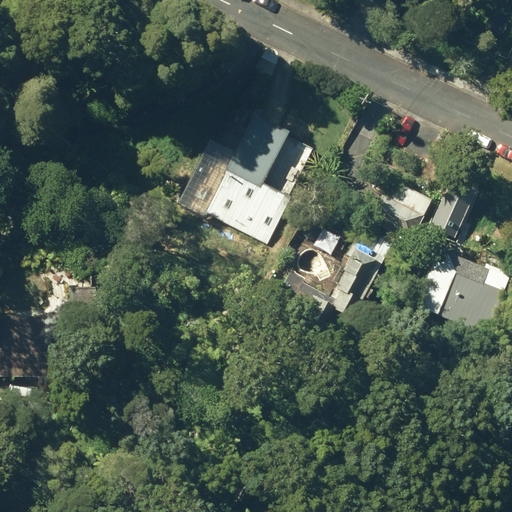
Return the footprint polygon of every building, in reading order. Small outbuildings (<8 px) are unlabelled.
[(0,0),(0,9),(10,5),(7,0),(0,0)] [(270,245),(296,194),(293,193),(309,160),(278,145),(280,142),(250,127),(209,213),(270,245)] [(413,237),(435,191),(407,178),(400,192),(391,188),(376,219),(413,237)] [(396,241),(374,231),(371,239),(359,234),(344,267),(347,267),(338,286),(342,288),(336,303),(325,297),(327,293),(306,282),(309,278),(294,270),(277,302),(305,316),(300,325),(328,339),(342,311),(355,316),(366,294),(370,296),(396,241)] [(419,305),(491,334),(511,282),(511,271),(449,246),(443,259),(438,256),(419,305)] [(98,376),(99,287),(78,287),(77,315),(7,315),(7,311),(0,311),(0,375),(47,376),(48,386),(82,387),(82,376),(98,376)]
